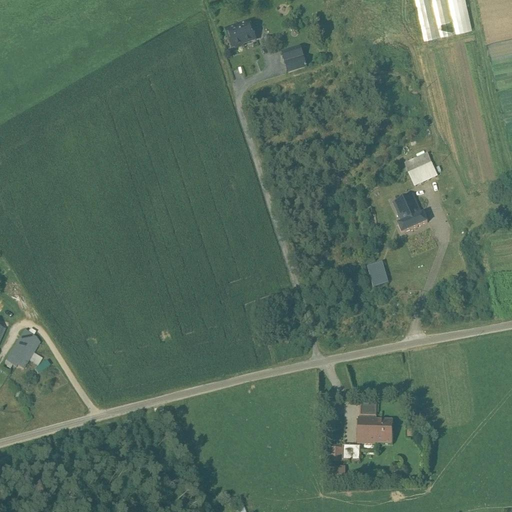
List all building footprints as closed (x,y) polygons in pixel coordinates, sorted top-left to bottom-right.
[(467,0),(417,0),(425,38),(456,32),(473,28),(467,0)] [(249,24),(226,32),(232,48),(234,48),(236,49),(242,47),(243,45),(255,41),(249,24)] [(299,48),(282,53),(288,74),(306,68),(299,48)] [(415,187),(440,178),(431,154),(406,163),(415,187)] [(402,234),(406,232),(425,223),(413,196),(393,205),(402,224),(398,226),(402,234)] [(369,266),(375,288),(391,283),(385,262),(369,266)] [(24,332),(4,364),(20,374),(40,341),(24,332)] [(48,361),(36,370),(39,375),(52,366),(48,361)] [(392,423),(358,421),(356,444),(390,447),(392,423)] [(236,511),(245,511),(243,502),(234,504),(236,511)]
